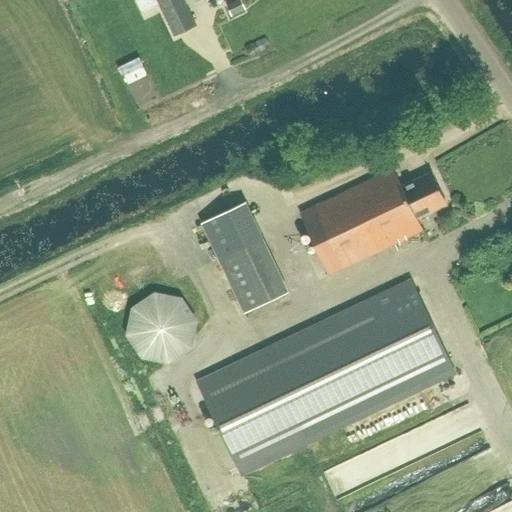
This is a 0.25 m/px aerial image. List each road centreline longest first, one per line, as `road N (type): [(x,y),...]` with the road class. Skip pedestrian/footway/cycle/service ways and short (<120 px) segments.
road 1 (track): [(410,0),(229,99),(0,208)]
road 2 (track): [(139,227),(0,293)]
road 3 (unclassified): [(511,101),(443,0)]
